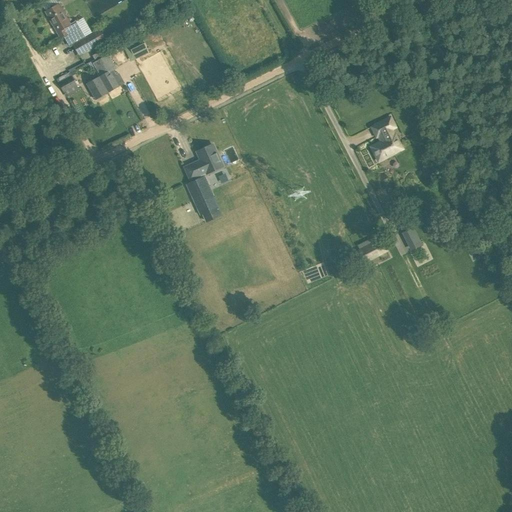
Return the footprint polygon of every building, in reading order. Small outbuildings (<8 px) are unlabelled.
[(58,4),(45,12),(60,38),(67,34),(64,29),(70,25),(58,4)] [(99,29),(72,44),(78,55),(105,40),(99,29)] [(142,38),(126,45),(133,59),(149,52),(142,38)] [(116,69),(108,54),(92,63),(100,76),(99,77),(108,93),(119,87),(111,72),(116,69)] [(66,71),(83,64),(81,59),(64,66),(66,71)] [(71,76),(58,83),(67,99),(79,91),(71,76)] [(108,93),(99,77),(86,84),(95,100),(108,93)] [(380,143),(371,147),(378,162),(402,149),(395,135),(394,135),(392,130),(396,128),(390,118),(374,126),(380,136),(383,142),(380,144),(380,143)] [(201,161),(185,168),(190,180),(206,173),(207,174),(223,167),(212,145),(211,146),(209,145),(206,146),(205,148),(197,152),(201,161)] [(392,171),(398,169),(395,160),(388,163),(392,171)] [(205,177),(187,185),(201,215),(203,214),(207,222),(222,215),(205,177)] [(417,232),(407,237),(414,252),(424,248),(417,232)] [(483,251),(476,237),(471,239),(471,240),(477,254),(483,251)] [(381,239),(365,246),(370,257),(386,249),(381,239)] [(386,269),(396,292),(403,289),(393,266),(386,269)] [(486,338),(470,344),(474,357),(480,355),(478,350),(482,349),(489,369),(496,366),(486,338)] [(447,357),(441,359),(444,368),(450,366),(447,357)] [(304,406),(313,408),(314,398),(305,396),(304,406)] [(300,440),(305,437),(301,428),(295,431),(300,440)] [(430,462),(430,460),(402,461),(404,460),(394,461),(397,468),(397,470),(405,470),(411,467),(418,467),(419,474),(413,476),(410,476),(401,480),(401,481),(391,485),(395,495),(397,495),(408,490),(405,490),(423,483),(423,478),(427,478),(435,475),(435,474),(430,462)]
